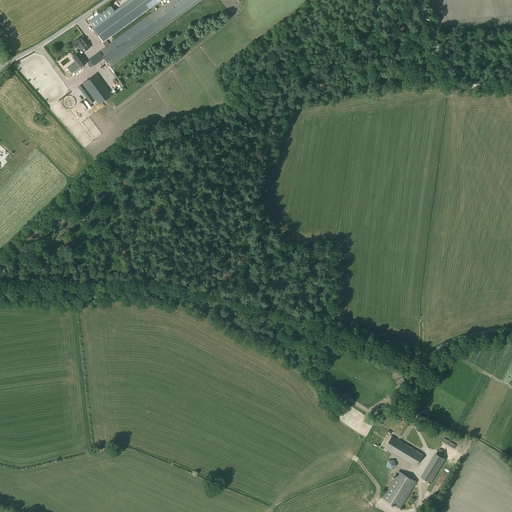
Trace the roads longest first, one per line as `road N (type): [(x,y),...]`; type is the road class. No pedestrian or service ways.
road 1 (track): [(405,352),(325,322),(157,280),(0,281)]
road 2 (track): [(511,89),(454,82),(418,0)]
road 3 (unclassified): [(2,64),(107,0)]
